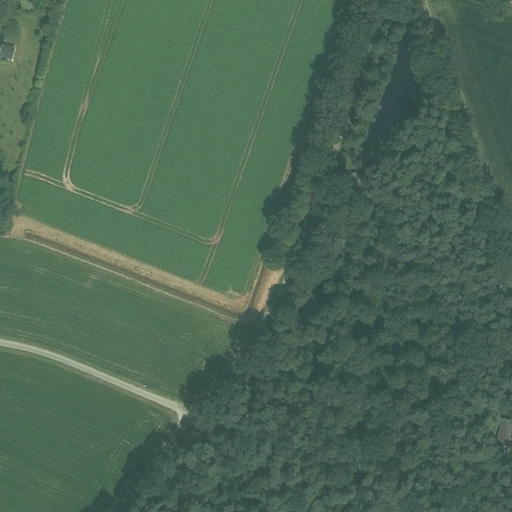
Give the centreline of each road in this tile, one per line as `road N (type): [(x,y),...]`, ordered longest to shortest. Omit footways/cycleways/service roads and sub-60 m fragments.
road 1 (unclassified): [(112,511),(260,325),(285,281),(383,0)]
road 2 (track): [(190,415),(511,495)]
road 3 (unclassified): [(422,0),(511,256)]
